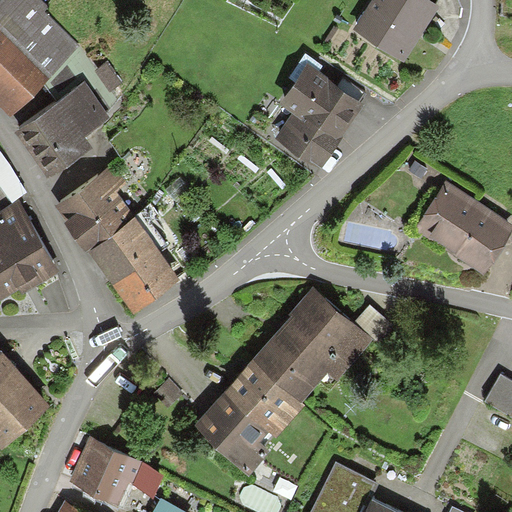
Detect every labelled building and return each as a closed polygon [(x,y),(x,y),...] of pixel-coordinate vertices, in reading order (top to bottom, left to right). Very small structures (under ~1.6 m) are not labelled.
[(48,4),(44,0),(0,0),(0,97),(11,109),(79,44),(45,8),(48,4)] [(368,0),(354,24),(403,54),(435,2),(430,0),(368,0)] [(299,105),(280,136),(319,161),(360,98),(306,63),(285,96),(299,105)] [(83,82),(21,124),(48,165),(89,138),(82,127),(104,113),(83,82)] [(90,242),(134,210),(116,185),(126,179),(113,160),(57,198),(87,244),(90,242)] [(415,164),(411,171),(418,176),(423,169),(415,164)] [(443,185),(419,223),(485,263),(509,225),(443,185)] [(7,204),(0,208),(0,288),(16,278),(22,287),(57,265),(15,199),(7,204)] [(134,210),(90,242),(133,304),(156,288),(179,272),(136,209),(134,210)] [(315,290),(202,421),(249,462),(265,444),(261,441),(328,363),(337,371),(368,335),(354,323),(315,290)] [(368,306),(354,323),(368,335),(375,341),(390,324),(368,306)] [(45,397),(0,347),(0,435),(1,437),(45,397)] [(511,382),(499,375),(487,397),(511,411),(511,382)] [(92,439),(74,475),(116,496),(134,459),(92,439)] [(367,511),(374,500),(380,488),(337,467),(314,511),(367,511)] [(94,511),(65,496),(55,511),(94,511)] [(157,511),(187,511),(166,499),(157,511)] [(397,511),(374,500),(367,511),(397,511)]
